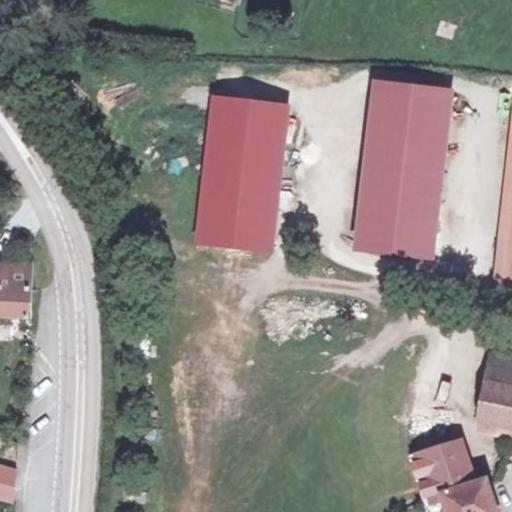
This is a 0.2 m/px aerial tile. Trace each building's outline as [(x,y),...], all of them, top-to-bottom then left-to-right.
[(437,93),(386,87),(367,246),(418,252),(437,93)] [(276,104),(224,98),(207,244),(256,252),(276,104)] [(511,217),(503,296),(511,297),(511,217)] [(0,320),(28,324),(36,273),(4,269),(4,262),(0,261),(0,320)] [(511,428),(511,355),(499,351),(488,424),(511,428)] [(426,484),(472,469),(465,446),(418,460),(426,484)] [(0,499),(16,501),(20,466),(0,463),(0,499)] [(477,488),(472,469),(426,484),(431,502),(450,496),(477,488)] [(477,488),(450,496),(455,511),(499,511),(490,484),(477,488)]
